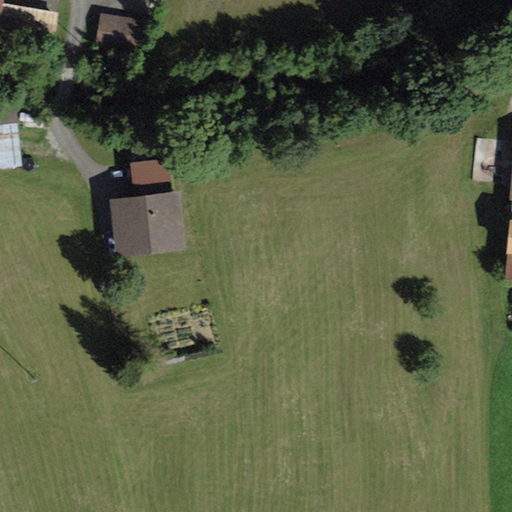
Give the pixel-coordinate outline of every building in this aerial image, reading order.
[(0,0),(0,34),(22,39),(23,34),(54,39),(58,19),(0,8),(0,0)] [(140,52),(145,23),(102,16),(97,45),(140,52)] [(0,167),(21,165),(13,107),(0,109),(0,167)] [(179,191),(168,192),(161,133),(128,137),(136,196),(107,199),(114,258),(186,250),(179,191)] [(511,163),(502,283),(511,283),(511,163)]
